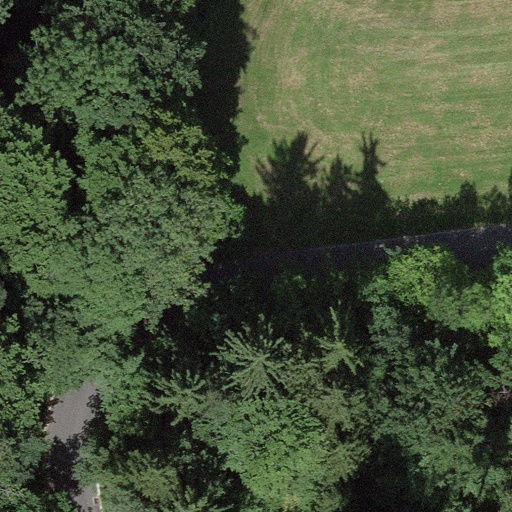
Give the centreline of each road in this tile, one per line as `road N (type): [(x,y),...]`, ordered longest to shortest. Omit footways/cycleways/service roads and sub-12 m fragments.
road 1 (unclassified): [(511,251),(263,279),(152,320),(98,383),(82,424),(85,511)]
road 2 (track): [(82,424),(301,507)]
